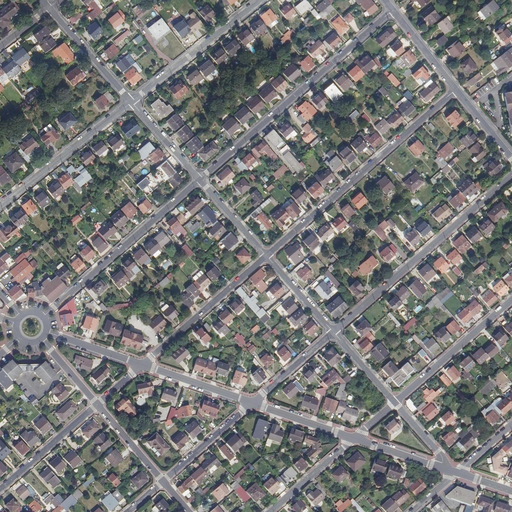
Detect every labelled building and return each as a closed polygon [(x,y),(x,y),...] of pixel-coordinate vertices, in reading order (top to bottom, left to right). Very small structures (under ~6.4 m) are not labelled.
[(318,14),(306,0),(304,0),(296,7),(301,14),(309,8),(315,16),(318,14)] [(326,7),(330,4),(326,0),(323,0),(315,7),(319,13),(326,7)] [(376,9),(369,0),(362,6),(369,16),(376,9)] [(18,9),(12,1),(0,10),(0,24),(2,27),(11,20),(8,17),(18,9)] [(96,16),(101,12),(92,1),(87,4),(92,11),(86,16),(87,18),(89,17),(91,20),(96,16)] [(482,21),(497,9),(492,1),(476,13),(482,21)] [(136,6),(142,14),(146,10),(140,3),(136,6)] [(286,19),(295,12),(288,3),(284,6),(285,7),(283,8),(280,11),(286,19)] [(197,13),(205,22),(215,15),(207,5),(197,13)] [(138,17),(142,14),(136,6),(132,9),(138,17)] [(431,24),(439,18),(431,7),(421,15),(426,21),(428,20),(431,24)] [(276,18),(269,9),(265,12),(264,11),(259,15),(268,25),(276,18)] [(126,19),(119,10),(115,13),(116,14),(107,21),(113,29),(122,22),(126,19)] [(185,22),(183,18),(172,25),(180,38),(188,33),(189,34),(203,25),(194,11),(187,15),(190,18),(185,22)] [(80,15),(78,12),(68,19),(71,23),(80,15)] [(348,14),(343,19),(348,24),(353,19),(348,14)] [(81,16),(80,15),(71,23),(72,24),(81,16)] [(301,19),(299,16),(297,18),(298,20),(292,25),(298,31),(304,25),(299,20),(301,19)] [(159,18),(146,29),(154,38),(167,28),(159,18)] [(348,29),(338,18),(335,21),(333,19),(331,21),(332,23),(331,24),(341,35),(348,29)] [(454,28),(445,18),(437,25),(445,35),(454,28)] [(267,28),(259,19),(255,22),(256,23),(251,27),(257,35),(267,28)] [(134,20),(130,23),(136,30),(140,27),(134,20)] [(102,32),(94,23),(86,31),(93,39),(102,32)] [(48,35),(50,33),(45,26),(34,35),(39,42),(48,35)] [(283,43),(293,35),(290,31),(286,26),(284,27),(288,31),(284,34),(285,35),(279,39),(283,43)] [(511,35),(504,26),(495,33),(505,45),(511,39),(510,36),(511,35)] [(258,42),(247,29),(242,32),(244,33),(239,37),(245,46),(250,41),(254,46),(258,42)] [(395,36),(389,29),(375,41),(382,48),(395,36)] [(127,30),(113,41),(116,44),(130,33),(127,30)] [(156,39),(158,41),(171,32),(169,30),(156,39)] [(341,40),(334,32),(322,43),(326,48),(329,51),(341,40)] [(137,43),(143,39),(139,34),(133,39),(137,43)] [(55,44),(48,35),(39,42),(38,43),(45,52),(55,44)] [(444,36),(438,41),(442,46),(448,41),(444,36)] [(242,49),(234,39),(224,47),(231,57),(242,49)] [(322,43),(319,39),(316,42),(323,50),(326,48),(322,43)] [(26,52),(31,48),(25,41),(20,44),(24,48),(26,52)] [(73,55),(63,42),(52,51),(55,56),(59,54),(60,56),(63,60),(64,61),(65,61),(67,64),(74,58),(72,55),(73,55)] [(316,42),(306,50),(313,58),(323,50),(316,42)] [(463,52),(456,42),(446,50),(454,60),(463,52)] [(397,57),(404,51),(397,43),(387,51),(393,58),(396,56),(397,57)] [(112,45),(104,52),(110,59),(118,52),(112,45)] [(30,57),(26,52),(24,48),(12,58),(13,59),(19,66),(30,57)] [(511,49),(511,48),(494,61),(493,62),(489,65),(495,72),(494,73),(497,77),(502,72),(511,64),(511,59),(508,55),(511,51),(511,49)] [(228,57),(221,49),(212,57),(218,65),(228,57)] [(412,61),(405,53),(399,58),(403,63),(399,66),(402,70),(412,61)] [(364,74),(366,77),(377,67),(372,61),(367,55),(359,62),(357,60),(354,63),(357,66),(364,74)] [(302,66),(300,68),(305,73),(314,64),(308,57),(300,63),(302,66)] [(115,64),(122,73),(131,66),(124,58),(115,64)] [(375,58),(372,61),(377,67),(379,68),(382,65),(375,58)] [(22,70),(19,66),(13,59),(1,69),(8,77),(10,79),(22,70)] [(219,72),(208,59),(198,67),(206,77),(206,76),(209,80),(211,81),(213,80),(213,77),(219,72)] [(477,68),(470,59),(461,66),(468,75),(477,68)] [(141,69),(135,62),(131,66),(132,68),(124,75),(131,84),(140,77),(137,73),(141,69)] [(286,69),(282,72),(291,81),(301,73),(293,63),(291,64),(289,62),(284,66),(286,69)] [(355,82),(364,74),(357,66),(348,74),(355,82)] [(1,69),(0,67),(0,78),(3,82),(8,77),(1,69)] [(78,67),(65,77),(73,86),(85,75),(78,67)] [(430,80),(431,79),(421,68),(412,76),(415,80),(420,76),(426,83),(430,80)] [(203,78),(195,69),(191,73),(192,74),(187,78),(193,86),(203,78)] [(395,87),(399,83),(391,74),(389,75),(386,72),(384,74),(387,77),(389,80),(395,87)] [(343,92),(352,84),(344,74),(334,82),(343,92)] [(478,74),(468,82),(471,86),(482,78),(478,74)] [(272,77),(268,80),(279,92),(283,88),(282,87),(286,83),(280,75),(275,80),(272,77)] [(439,91),(430,80),(426,83),(423,86),(426,90),(420,95),(426,102),(439,91)] [(188,91),(180,81),(170,90),(178,99),(188,91)] [(268,85),(258,93),(267,103),(276,94),(268,85)] [(333,103),(342,95),(333,85),(324,93),(333,103)] [(381,87),(378,90),(384,97),(388,94),(381,87)] [(35,99),(41,94),(37,90),(25,99),(27,101),(29,103),(35,99)] [(112,99),(107,91),(94,102),(100,109),(107,103),(112,99)] [(404,97),(407,100),(411,97),(412,96),(408,92),(404,95),(403,96),(404,97)] [(207,97),(210,102),(216,97),(213,93),(207,97)] [(319,110),(328,102),(321,94),(312,102),(319,110)] [(256,96),(246,104),(254,113),(264,105),(256,96)] [(405,116),(413,108),(410,104),(407,100),(404,97),(400,100),(404,105),(399,109),(404,115),(405,116)] [(173,110),(168,104),(165,106),(163,103),(161,104),(159,101),(152,106),(156,112),(158,111),(160,113),(158,114),(161,118),(164,115),(165,116),(173,110)] [(306,122),(317,111),(312,106),(311,107),(308,103),(307,104),(305,102),(298,108),(303,114),(301,116),(306,122)] [(244,106),(234,115),(242,124),(252,115),(244,106)] [(355,110),(347,117),(352,122),(354,121),(351,118),(357,112),(355,110)] [(390,126),(391,127),(393,125),(394,126),(403,118),(402,117),(397,111),(385,121),(390,126)] [(461,119),(454,111),(445,118),(452,127),(461,119)] [(65,116),(66,117),(59,122),(65,130),(76,122),(69,113),(67,112),(65,113),(65,116)] [(176,113),(167,121),(170,125),(172,123),(176,128),(183,122),(176,113)] [(303,124),(306,122),(301,116),(300,115),(297,118),(303,124)] [(361,117),(367,124),(370,121),(364,115),(361,117)] [(232,116),(222,125),(226,129),(230,134),(240,126),(232,116)] [(381,134),(390,126),(385,121),(384,119),(374,127),(381,134)] [(139,129),(132,120),(121,129),(128,138),(139,129)] [(38,134),(47,144),(51,141),(51,142),(59,136),(49,124),(42,130),(43,131),(38,134)] [(185,124),(176,132),(180,136),(181,135),(185,140),(193,133),(185,124)] [(311,129),(312,128),(308,124),(303,128),(307,133),(302,138),(307,143),(315,136),(312,133),(314,132),(311,129)] [(298,140),(300,138),(289,126),(281,133),(289,143),(294,139),(295,140),(298,140)] [(228,139),(232,136),(230,134),(226,129),(222,132),(228,139)] [(298,173),(305,166),(299,159),(273,130),(266,137),(298,173)] [(373,148),(382,140),(375,133),(369,138),(366,136),(365,137),(360,131),(357,135),(359,137),(361,140),(364,138),(373,148)] [(466,148),(477,138),(475,135),(474,136),(470,131),(459,140),(466,148)] [(193,133),(185,140),(187,142),(195,136),(193,134),(193,133)] [(113,150),(123,142),(118,134),(107,142),(113,150)] [(187,142),(186,143),(190,147),(191,145),(195,150),(196,149),(203,144),(195,135),(195,136),(187,142)] [(320,140),(318,137),(310,144),(312,147),(320,140)] [(358,153),(366,145),(361,140),(359,137),(350,144),(358,153)] [(18,151),(28,164),(32,161),(30,158),(35,155),(32,151),(38,146),(32,138),(26,143),(25,142),(19,146),(21,149),(18,151)] [(109,151),(102,141),(92,149),(98,155),(100,153),(102,155),(104,155),(109,151)] [(136,151),(143,159),(148,155),(155,149),(148,141),(136,151)] [(199,152),(197,154),(203,162),(219,149),(212,141),(207,145),(199,152)] [(251,150),(253,152),(258,158),(265,151),(273,161),(277,157),(263,141),(257,147),(256,146),(251,150)] [(425,149),(417,141),(409,148),(416,156),(425,149)] [(196,149),(199,152),(207,145),(206,143),(203,145),(203,144),(196,149)] [(450,151),(452,149),(447,143),(437,153),(443,159),(451,152),(450,151)] [(480,147),(477,143),(468,150),(477,160),(485,154),(479,148),(480,147)] [(352,159),(356,156),(347,146),(338,154),(346,162),(351,158),(352,159)] [(162,154),(157,148),(155,149),(148,155),(153,161),(157,158),(158,159),(160,157),(159,156),(162,154)] [(331,173),(342,163),(331,150),(326,154),(328,156),(328,157),(329,158),(322,163),(327,169),(331,173)] [(95,157),(90,151),(80,158),(85,165),(95,157)] [(249,154),(241,161),(241,162),(247,168),(251,164),(254,168),(258,164),(257,163),(260,161),(257,158),(258,158),(253,152),(250,155),(249,154)] [(23,163),(16,153),(4,162),(8,166),(9,165),(14,171),(23,163)] [(437,158),(444,167),(447,165),(437,154),(435,156),(437,158)] [(490,161),(486,157),(481,161),(493,174),(501,167),(501,164),(500,163),(496,159),(493,161),(492,159),(490,161)] [(444,167),(437,158),(433,161),(441,170),(444,167)] [(455,163),(452,160),(447,165),(444,167),(441,170),(440,171),(444,175),(450,170),(449,168),(455,163)] [(171,169),(165,161),(156,168),(163,176),(171,169)] [(237,165),(244,173),(248,169),(247,168),(241,162),(237,165)] [(273,174),(277,179),(288,169),(284,164),(273,174)] [(71,165),(66,169),(70,174),(76,170),(71,165)] [(91,177),(82,165),(77,169),(81,174),(74,179),(77,182),(80,186),(91,177)] [(9,182),(12,179),(2,166),(0,167),(0,182),(1,184),(4,182),(4,181),(7,180),(9,182)] [(235,176),(228,168),(217,177),(224,185),(235,176)] [(167,179),(174,172),(171,169),(163,176),(161,177),(164,181),(167,179)] [(324,184),(333,176),(331,173),(327,169),(316,179),(324,187),(326,185),(324,184)] [(181,180),(174,172),(167,179),(174,187),(181,180)] [(412,193),(423,182),(415,173),(404,183),(412,193)] [(70,181),(71,180),(66,174),(58,180),(65,188),(72,184),(70,181)] [(456,189),(463,197),(467,194),(476,186),(475,185),(468,178),(466,180),(463,176),(456,182),(459,186),(456,189)] [(145,177),(137,185),(143,191),(148,186),(149,186),(148,184),(150,183),(145,177)] [(394,186),(385,177),(376,185),(385,194),(394,186)] [(250,187),(242,179),(234,185),(242,194),(250,187)] [(64,190),(56,181),(52,185),(53,186),(48,190),(55,197),(64,190)] [(80,186),(77,182),(74,184),(80,192),(83,190),(80,186)] [(306,190),(313,198),(322,190),(315,182),(306,190)] [(143,191),(147,196),(152,191),(148,186),(143,191)] [(469,197),(478,189),(476,186),(467,194),(469,197)] [(291,195),(297,203),(303,198),(304,199),(307,197),(300,188),(291,195)] [(262,197),(256,190),(250,195),(254,200),(251,203),(255,206),(261,200),(260,199),(262,197)] [(50,201),(43,192),(35,198),(40,205),(44,203),(45,205),(50,201)] [(448,202),(454,209),(464,199),(459,192),(448,202)] [(367,202),(359,193),(354,197),(356,198),(351,202),(358,209),(367,202)] [(192,216),(204,204),(198,197),(185,208),(192,216)] [(151,205),(146,199),(138,206),(144,213),(151,207),(152,206),(151,205)] [(36,208),(30,200),(22,206),(29,214),(36,208)] [(82,211),(90,203),(89,202),(81,209),(82,211)] [(136,211),(128,202),(121,209),(129,217),(136,211)] [(494,222),(508,210),(501,203),(488,215),(494,222)] [(300,211),(293,204),(286,210),(285,211),(290,217),(291,219),(293,217),(300,211)] [(447,215),(447,216),(451,212),(444,204),(440,208),(440,207),(431,215),(438,223),(444,217),(447,215)] [(355,211),(351,206),(349,207),(347,205),(341,210),(347,217),(355,211)] [(282,208),(280,209),(271,217),(282,229),(286,225),(284,223),(289,218),(290,217),(285,211),(282,208)] [(28,218),(22,209),(10,218),(15,225),(17,227),(28,218)] [(267,230),(273,224),(262,212),(260,214),(256,210),(250,214),(254,218),(255,219),(256,218),(262,224),(259,227),(261,230),(264,227),(267,230)] [(126,218),(120,211),(111,219),(119,227),(123,224),(121,222),(126,218)] [(81,219),(77,214),(70,221),(73,225),(81,219)] [(182,214),(175,219),(181,225),(187,220),(182,214)] [(175,219),(174,217),(167,223),(171,227),(169,228),(174,234),(178,230),(181,232),(185,229),(183,227),(181,225),(175,219)] [(347,224),(341,217),(337,220),(332,225),(338,232),(347,224)] [(388,226),(391,230),(396,225),(390,218),(385,222),(388,226)] [(495,227),(487,218),(483,222),(484,224),(479,228),(486,235),(495,227)] [(226,231),(217,220),(211,225),(213,228),(209,231),(214,237),(217,235),(219,237),(226,231)] [(421,236),(430,228),(424,220),(414,228),(421,236)] [(193,225),(189,221),(185,225),(192,232),(200,225),(197,222),(193,225)] [(385,222),(384,221),(373,230),(382,241),(386,237),(381,231),(388,226),(385,222)] [(110,222),(98,232),(101,235),(105,240),(117,230),(110,222)] [(358,237),(360,238),(362,236),(351,222),(348,225),(358,237)] [(334,232),(327,224),(319,231),(320,232),(317,235),(322,241),(334,232)] [(17,227),(15,225),(12,227),(11,225),(6,229),(4,227),(0,230),(0,235),(4,241),(18,229),(17,227)] [(482,236),(474,227),(470,231),(471,232),(466,236),(473,244),(482,236)] [(154,240),(160,248),(161,248),(169,240),(162,232),(154,240)] [(230,232),(221,240),(229,250),(238,241),(230,232)] [(312,234),(303,242),(310,250),(311,251),(320,243),(312,234)] [(100,252),(109,244),(105,240),(101,235),(92,242),(97,248),(96,248),(100,252)] [(471,246),(461,236),(452,244),(461,254),(471,246)] [(80,248),(85,244),(82,239),(76,244),(80,248)] [(154,240),(153,240),(144,247),(151,255),(160,248),(154,240)] [(301,247),(297,243),(291,248),(290,247),(285,251),(296,264),(304,257),(297,250),(301,247)] [(184,244),(180,248),(183,251),(188,257),(192,253),(184,244)] [(391,245),(388,247),(393,253),(396,251),(391,245)] [(94,254),(87,246),(83,250),(80,252),(86,260),(94,254)] [(202,249),(200,246),(192,253),(188,257),(191,259),(196,254),(196,255),(202,249)] [(388,247),(387,246),(379,254),(386,261),(394,254),(393,253),(388,247)] [(149,258),(141,248),(133,255),(141,265),(149,258)] [(250,255),(244,248),(237,254),(243,261),(250,255)] [(19,264),(31,254),(28,250),(23,254),(22,253),(15,260),(19,264)] [(461,258),(454,251),(447,257),(454,265),(461,258)] [(6,252),(0,257),(0,273),(8,266),(4,261),(10,256),(6,252)] [(321,263),(315,256),(313,258),(320,264),(321,263)] [(377,264),(371,257),(359,268),(361,269),(359,270),(364,275),(367,272),(369,274),(371,272),(369,270),(377,264)] [(84,265),(78,258),(71,264),(77,271),(84,265)] [(125,269),(121,272),(128,279),(129,280),(134,275),(130,270),(136,264),(130,258),(122,265),(125,269)] [(448,267),(440,258),(433,264),(441,274),(448,267)] [(11,280),(15,285),(16,284),(18,283),(18,282),(36,267),(39,265),(34,259),(28,264),(25,260),(10,273),(14,278),(11,280)] [(165,270),(172,264),(168,260),(161,266),(165,270)] [(57,276),(62,281),(71,273),(62,262),(56,267),(59,270),(55,273),(57,276)] [(484,262),(473,272),(476,275),(484,268),(487,265),(484,262)] [(302,263),(294,270),(304,281),(312,274),(302,263)] [(347,264),(345,266),(351,274),(354,272),(347,264)] [(217,266),(216,265),(206,273),(212,279),(221,271),(217,266)] [(435,274),(427,265),(422,269),(423,270),(418,273),(426,282),(435,274)] [(455,267),(452,271),(457,276),(460,273),(455,267)] [(50,268),(33,282),(38,282),(39,288),(44,284),(43,283),(45,281),(48,283),(57,276),(55,273),(50,268)] [(261,268),(249,279),(261,293),(269,286),(265,283),(262,278),(266,275),(261,268)] [(195,281),(203,274),(200,270),(192,277),(195,281)] [(325,298),(327,300),(342,286),(330,272),(327,270),(322,274),(325,277),(326,276),(336,287),(335,288),(333,286),(329,290),(322,282),(315,289),(323,299),(325,298)] [(128,279),(121,272),(117,276),(116,275),(112,278),(119,287),(128,279)] [(210,281),(203,274),(195,281),(197,283),(194,286),(200,293),(203,290),(202,288),(210,281)] [(50,303),(68,288),(62,281),(57,276),(48,283),(45,281),(43,283),(44,284),(39,288),(40,298),(43,295),(50,303)] [(166,276),(160,282),(162,285),(168,279),(166,276)] [(105,285),(101,280),(91,289),(95,294),(96,293),(98,296),(101,293),(104,291),(102,288),(105,285)] [(356,294),(364,288),(357,280),(350,287),(356,294)] [(416,281),(408,289),(416,298),(425,291),(416,281)] [(508,289),(501,281),(492,288),(500,297),(508,289)] [(183,296),(191,306),(194,303),(191,300),(200,293),(194,286),(192,283),(185,289),(188,292),(183,296)] [(15,285),(8,291),(16,300),(20,298),(26,296),(16,284),(15,285)] [(283,291),(276,284),(268,290),(275,298),(283,291)] [(240,286),(235,291),(248,305),(252,301),(250,298),(240,286)] [(141,294),(143,296),(145,294),(146,293),(141,288),(138,291),(141,294)] [(400,291),(394,296),(395,297),(400,303),(409,296),(402,288),(399,290),(400,291)] [(438,294),(435,297),(439,302),(450,292),(447,288),(439,294),(438,294)] [(91,299),(83,289),(75,296),(78,300),(81,298),(86,303),(91,299)] [(250,298),(252,301),(255,298),(258,295),(254,290),(251,292),(254,295),(250,298)] [(453,295),(450,292),(439,302),(442,304),(453,295)] [(497,299),(491,292),(482,300),(488,307),(497,299)] [(183,296),(182,295),(179,298),(188,308),(191,306),(183,296)] [(283,303),(290,298),(287,295),(280,300),(283,303)] [(334,317),(346,306),(338,297),(326,307),(334,317)] [(400,303),(395,297),(388,304),(393,311),(401,304),(400,303)] [(439,302),(435,297),(431,300),(432,301),(424,307),(428,311),(434,306),(439,302)] [(73,298),(63,307),(64,311),(61,312),(61,315),(59,316),(60,318),(61,322),(62,326),(72,324),(71,319),(76,318),(75,313),(82,311),(81,305),(80,305),(74,306),(73,300),(73,298)] [(237,299),(228,306),(235,314),(244,307),(237,299)] [(282,306),(289,315),(297,308),(298,307),(290,299),(282,306)] [(95,303),(93,301),(89,303),(96,309),(99,312),(101,310),(98,306),(96,308),(93,305),(95,303)] [(252,301),(248,305),(259,318),(265,312),(262,308),(260,310),(255,304),(252,301)] [(442,304),(439,302),(434,306),(437,310),(440,307),(444,312),(446,310),(442,304)] [(474,302),(465,309),(472,317),(480,309),(474,302)] [(101,310),(103,312),(108,311),(101,303),(98,306),(101,310)] [(164,312),(162,313),(169,321),(178,313),(171,305),(170,307),(167,304),(165,304),(161,307),(161,309),(164,312)] [(297,308),(289,315),(291,316),(299,310),(297,308)] [(472,317),(465,309),(456,317),(463,324),(472,317)] [(226,310),(218,317),(221,320),(224,324),(232,318),(226,310)] [(299,310),(291,316),(291,317),(297,324),(298,325),(306,318),(299,310)] [(265,312),(259,318),(263,323),(265,321),(270,317),(265,312)] [(400,325),(389,313),(387,315),(390,319),(397,328),(400,325)] [(159,315),(148,325),(155,332),(158,330),(159,331),(162,328),(161,327),(166,322),(159,315)] [(97,319),(86,316),(82,326),(93,330),(97,319)] [(297,324),(291,317),(289,318),(295,326),(297,324)] [(413,318),(402,328),(405,331),(417,321),(413,318)] [(122,325),(107,320),(103,330),(114,334),(113,335),(118,336),(122,325)] [(229,330),(228,328),(224,324),(221,320),(218,323),(216,322),(215,323),(216,325),(213,327),(219,333),(220,331),(224,335),(229,330)] [(371,329),(372,328),(365,320),(356,328),(363,336),(364,334),(371,329)] [(263,323),(270,331),(272,330),(265,321),(263,323)] [(316,328),(310,321),(303,327),(309,334),(316,328)] [(452,335),(460,328),(453,321),(446,328),(452,335)] [(251,329),(255,333),(260,329),(257,325),(251,329)] [(210,337),(201,327),(196,332),(201,338),(201,339),(204,342),(210,337)] [(450,337),(442,328),(433,336),(441,345),(450,337)] [(498,333),(492,338),(494,340),(499,346),(508,338),(500,329),(497,332),(498,333)] [(265,340),(272,334),(268,330),(262,336),(265,340)] [(123,331),(119,344),(138,350),(142,337),(123,331)] [(242,344),(242,345),(245,342),(243,340),(243,339),(244,338),(243,336),(243,337),(241,335),(240,336),(237,333),(234,335),(235,336),(242,344)] [(238,345),(242,344),(235,336),(232,338),(238,345)] [(363,336),(356,342),(365,352),(372,346),(363,336)] [(431,354),(439,347),(432,339),(423,346),(431,354)] [(489,357),(500,347),(499,346),(494,340),(492,343),(491,342),(483,350),(488,356),(489,357)] [(282,344),(291,355),(294,352),(287,344),(285,341),(282,344)] [(379,343),(370,351),(379,361),(388,353),(379,343)] [(250,353),(256,348),(252,344),(247,349),(250,353)] [(284,361),(291,355),(282,344),(279,347),(281,349),(278,353),(284,361)] [(177,363),(189,353),(182,345),(171,355),(177,363)] [(480,364),(488,356),(483,350),(481,348),(472,356),(480,364)] [(340,357),(333,349),(324,356),(328,361),(332,365),(333,364),(335,365),(342,359),(340,357)] [(418,352),(426,363),(430,360),(422,349),(418,352)] [(266,367),(273,362),(266,354),(259,359),(266,367)] [(93,362),(76,356),(75,361),(77,362),(77,363),(81,365),(80,368),(89,371),(93,362)] [(466,371),(475,363),(468,356),(459,363),(466,371)] [(511,361),(508,357),(498,365),(502,369),(511,361)] [(207,362),(196,358),(193,368),(199,370),(198,371),(204,373),(205,372),(209,374),(209,375),(212,376),(214,371),(218,361),(218,359),(213,358),(212,362),(208,361),(207,362)] [(11,361),(1,369),(2,370),(11,381),(21,372),(15,366),(11,361)] [(39,377),(51,367),(45,361),(41,364),(34,371),(39,377)] [(218,361),(214,371),(225,375),(228,365),(218,361)] [(383,368),(390,377),(392,375),(398,371),(390,362),(383,368)] [(398,371),(392,375),(394,378),(393,379),(398,385),(405,379),(404,378),(414,369),(408,362),(398,371)] [(110,371),(105,366),(91,377),(97,384),(106,376),(105,375),(110,371)] [(460,374),(453,366),(450,368),(449,367),(445,370),(454,380),(460,374)] [(56,374),(51,367),(39,377),(45,384),(56,374)] [(266,377),(258,368),(251,374),(259,383),(266,377)] [(317,376),(310,368),(302,375),(309,383),(317,376)] [(341,384),(346,383),(343,380),(333,369),(326,376),(321,380),(324,383),(327,387),(328,387),(333,386),(331,383),(336,378),(341,384)] [(11,381),(2,370),(0,372),(0,386),(2,385),(5,389),(12,382),(11,381)] [(245,374),(235,370),(232,381),(241,384),(245,374)] [(448,386),(452,382),(450,380),(449,381),(443,374),(440,377),(448,386)] [(346,383),(351,378),(348,375),(343,380),(346,383)] [(304,389),(296,380),(282,391),(289,399),(298,390),(300,392),(304,389)] [(479,391),(482,394),(493,384),(490,381),(479,391)] [(68,394),(59,383),(51,390),(60,401),(68,394)] [(341,398),(346,383),(341,384),(339,385),(335,396),(341,398)] [(153,395),(151,384),(136,387),(138,395),(147,393),(148,396),(153,395)] [(315,392),(325,396),(328,387),(327,387),(316,390),(315,392)] [(426,394),(423,397),(428,403),(429,402),(440,393),(438,390),(435,393),(431,389),(429,391),(427,388),(423,391),(426,394)] [(162,389),(159,399),(172,403),(175,393),(162,389)] [(33,406),(38,401),(34,396),(29,401),(33,406)] [(305,396),(302,405),(315,410),(318,401),(305,396)] [(476,401),(473,396),(468,401),(471,405),(476,401)] [(130,416),(136,411),(124,398),(114,407),(118,412),(123,408),(130,416)] [(338,402),(326,398),(322,408),(334,412),(338,402)] [(503,414),(511,406),(511,405),(506,398),(505,398),(499,403),(497,400),(491,405),(492,406),(500,415),(502,413),(503,414)] [(76,408),(70,401),(56,412),(62,419),(76,408)] [(219,407),(204,402),(201,410),(211,414),(210,418),(215,419),(219,407)] [(339,402),(336,412),(343,415),(342,417),(355,422),(358,412),(346,407),(346,405),(339,402)] [(415,409),(418,412),(420,410),(426,405),(423,402),(415,409)] [(426,405),(420,410),(429,420),(438,412),(429,402),(428,403),(426,405)] [(175,409),(171,420),(178,418),(177,417),(190,415),(189,405),(182,406),(183,408),(181,408),(175,409)] [(500,419),(502,417),(500,415),(492,406),(490,408),(492,409),(485,416),(487,418),(486,419),(490,423),(491,422),(492,424),(499,418),(500,419)] [(170,408),(166,421),(171,420),(175,409),(170,408)] [(455,418),(448,411),(440,417),(447,425),(455,418)] [(52,427),(45,418),(44,417),(35,426),(44,434),(52,427)] [(263,435),(268,437),(272,425),(258,420),(253,435),(252,437),(253,438),(255,439),(256,438),(261,440),(262,438),(263,435)] [(391,434),(399,427),(399,426),(396,423),(394,420),(385,427),(391,434)] [(457,421),(451,426),(454,429),(460,424),(457,421)] [(201,431),(193,422),(184,430),(192,438),(201,431)] [(98,430),(93,423),(82,433),(87,439),(98,430)] [(268,437),(268,438),(280,443),(283,434),(277,432),(279,427),(272,425),(268,437)] [(401,429),(399,427),(391,434),(392,436),(401,429)] [(20,435),(30,447),(39,439),(32,431),(29,433),(26,429),(20,435)] [(303,433),(291,429),(287,440),(294,442),(295,440),(300,442),(303,433)] [(458,435),(461,439),(469,433),(466,429),(465,429),(458,435)] [(478,435),(473,429),(469,433),(474,439),(478,435)] [(452,430),(451,430),(443,438),(449,446),(454,441),(459,437),(452,430)] [(183,444),(188,439),(182,432),(171,441),(179,450),(184,446),(183,444)] [(104,437),(101,433),(94,440),(102,450),(109,444),(104,437)] [(160,454),(167,447),(155,433),(145,441),(149,445),(151,444),(160,454)] [(226,444),(233,453),(246,441),(239,433),(226,444)] [(461,439),(459,442),(465,449),(472,443),(471,441),(474,439),(469,433),(461,439)] [(306,455),(311,461),(313,458),(312,457),(314,455),(315,456),(321,451),(319,441),(312,438),(311,440),(308,439),(309,437),(305,436),(303,442),(311,445),(313,450),(306,455)] [(0,441),(0,440),(0,458),(1,459),(5,456),(4,455),(9,450),(0,441)] [(22,455),(29,449),(21,440),(14,447),(22,455)] [(226,444),(223,447),(219,450),(229,461),(233,458),(232,457),(235,454),(233,453),(226,444)] [(77,455),(72,450),(64,458),(72,468),(78,462),(80,464),(83,462),(77,455)] [(115,468),(123,460),(114,450),(106,458),(115,468)] [(505,455),(501,450),(492,458),(494,471),(506,475),(508,468),(505,467),(504,468),(502,467),(502,466),(501,459),(500,458),(502,457),(503,458),(505,455)] [(365,461),(357,453),(353,456),(355,457),(351,461),(350,459),(346,462),(354,471),(365,461)] [(66,465),(58,456),(49,464),(57,473),(66,465)] [(218,468),(221,465),(214,456),(200,468),(205,473),(215,465),(218,468)] [(307,465),(301,459),(294,465),(300,472),(307,465)] [(373,459),(370,470),(382,474),(385,463),(373,459)] [(248,469),(251,472),(252,471),(255,475),(265,466),(262,462),(257,467),(254,470),(251,466),(248,469)] [(401,470),(389,465),(385,475),(398,479),(401,470)] [(239,477),(248,469),(245,466),(233,478),(235,480),(239,477)] [(60,481),(48,467),(39,475),(46,482),(48,481),(53,487),(60,481)] [(132,476),(139,470),(136,467),(129,473),(132,476)] [(282,482),(285,485),(297,474),(291,467),(278,477),(282,482)] [(347,475),(341,467),(332,475),(339,482),(347,475)] [(189,477),(194,482),(196,485),(197,486),(200,484),(197,480),(205,473),(200,468),(189,477)] [(148,480),(140,472),(134,478),(133,477),(129,480),(138,489),(148,480)] [(91,477),(88,480),(91,483),(96,477),(93,474),(91,477)] [(120,483),(112,474),(108,478),(116,487),(120,483)] [(104,477),(99,481),(104,486),(109,482),(104,477)] [(176,488),(181,494),(187,489),(186,489),(192,484),(194,487),(196,485),(194,482),(189,477),(182,483),(176,488)] [(262,486),(271,495),(279,487),(277,485),(273,480),(271,478),(262,486)] [(404,479),(403,484),(407,488),(407,487),(409,488),(408,488),(415,496),(426,487),(419,479),(414,483),(409,480),(404,479)] [(230,485),(235,490),(240,486),(237,483),(235,481),(230,485)] [(229,492),(222,484),(215,490),(222,498),(229,492)] [(251,498),(254,502),(259,497),(260,499),(264,495),(255,484),(245,492),(251,498)] [(318,484),(315,486),(317,489),(324,497),(326,495),(324,493),(322,490),(323,490),(318,484)] [(26,489),(23,485),(16,492),(23,500),(29,495),(34,500),(29,505),(31,508),(27,511),(39,511),(41,510),(40,509),(41,507),(37,502),(39,500),(37,498),(35,499),(32,495),(26,489)] [(29,486),(26,489),(32,495),(35,492),(29,486)] [(251,498),(245,492),(240,486),(235,490),(246,503),(251,498)] [(83,495),(78,488),(71,494),(77,500),(83,495)] [(194,492),(200,498),(205,494),(199,488),(194,492)] [(471,503),(474,495),(455,488),(445,497),(467,505),(470,506),(471,503)] [(324,497),(317,489),(311,494),(312,496),(308,499),(315,506),(325,498),(324,497)] [(399,491),(391,498),(398,506),(409,496),(403,489),(400,492),(399,491)] [(118,503),(120,504),(125,500),(116,490),(113,492),(111,494),(118,503)] [(54,497),(51,493),(43,500),(46,504),(50,500),(52,502),(50,504),(54,509),(60,504),(56,499),(54,497)] [(110,510),(118,503),(111,494),(110,493),(106,497),(102,501),(110,510)] [(77,500),(71,494),(63,501),(60,504),(66,510),(67,511),(78,501),(77,500)] [(490,511),(495,500),(481,496),(477,505),(485,508),(483,511),(490,511)] [(391,511),(398,506),(391,498),(381,507),(385,511),(391,511)] [(161,511),(166,508),(168,506),(162,499),(155,505),(161,511)] [(339,511),(351,502),(348,499),(343,503),(340,500),(335,504),(339,507),(337,509),(339,511)] [(17,511),(21,509),(13,500),(6,505),(11,511),(14,510),(15,511),(17,511)] [(293,508),(292,509),(294,511),(305,511),(307,511),(299,501),(292,507),(293,508)] [(450,511),(441,501),(432,508),(435,511),(450,511)] [(364,511),(355,502),(352,504),(358,510),(359,511),(364,511)] [(507,511),(509,507),(496,503),(494,511),(495,511),(507,511)]
